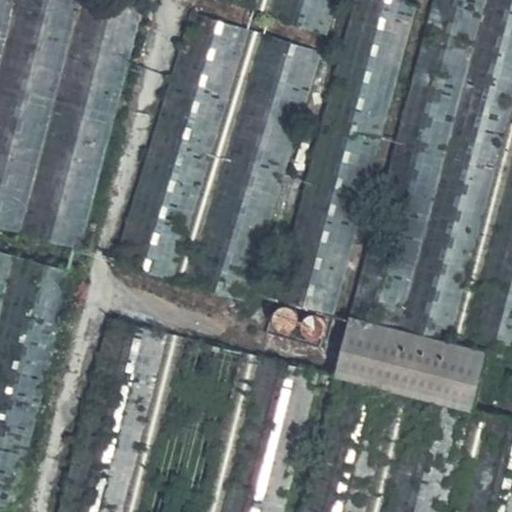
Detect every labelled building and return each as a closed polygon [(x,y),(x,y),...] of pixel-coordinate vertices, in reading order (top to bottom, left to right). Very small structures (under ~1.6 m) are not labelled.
[(63,0),(2,0),(0,9),(0,220),(5,222),(63,0)] [(139,0),(72,0),(15,224),(78,240),(139,0)] [(349,0),(276,294),(336,309),(413,0),(349,0)] [(333,0),(278,0),(277,6),(329,18),(333,0)] [(478,0),(431,0),(351,307),(399,319),(478,0)] [(511,96),(511,0),(485,0),(404,321),(453,333),(511,96)] [(259,18),(193,1),(130,251),(130,255),(192,272),(193,267),(259,18)] [(326,35),(271,20),(205,270),(204,275),(253,289),(255,282),(326,35)] [(511,347),(511,151),(466,336),(476,339),(511,347)] [(0,312),(14,251),(0,247),(0,312)] [(78,266),(22,252),(0,351),(0,486),(25,492),(78,266)] [(101,299),(52,511),(107,511),(153,311),(101,299)] [(351,307),(343,340),(468,371),(476,339),(466,336),(453,333),(404,321),(399,319),(351,307)] [(174,317),(129,511),(189,511),(232,330),(174,317)] [(251,335),(211,511),(271,511),(309,348),(251,335)] [(468,371),(343,340),(333,378),(384,390),(404,395),(459,409),(468,371)] [(323,377),(290,511),(354,511),(384,390),(333,378),(323,377)] [(505,511),(511,485),(511,397),(481,390),(449,511),(505,511)] [(432,511),(459,409),(404,395),(375,511),(432,511)]
